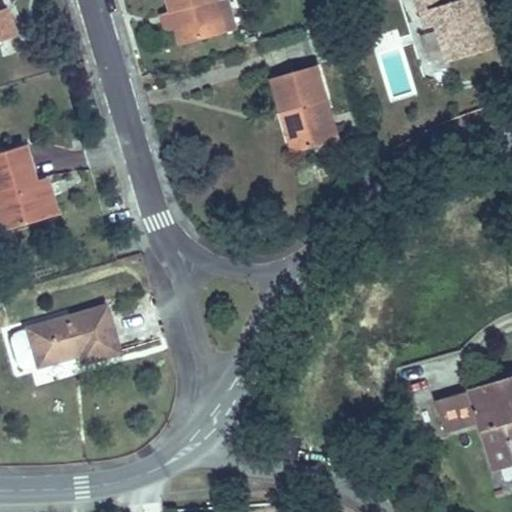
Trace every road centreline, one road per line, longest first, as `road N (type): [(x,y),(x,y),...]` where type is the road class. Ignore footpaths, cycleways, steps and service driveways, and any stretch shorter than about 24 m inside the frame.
road 1 (residential): [(300,267),(399,166),(448,141),(511,130)]
road 2 (residential): [(154,214),(92,0)]
road 3 (residential): [(0,489),(118,481),(160,467),(200,438)]
road 4 (residential): [(154,214),(220,411)]
road 5 (residential): [(386,511),(333,481),(263,468),(200,438)]
road 6 (residential): [(300,267),(251,273),(215,264),(181,244),(154,214)]
road 7 (residential): [(220,411),(269,310),(300,267)]
